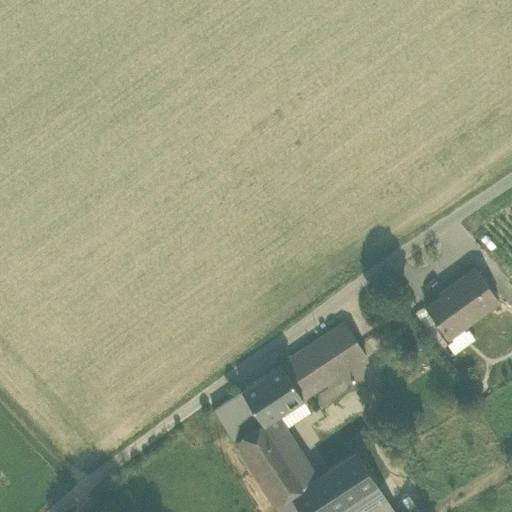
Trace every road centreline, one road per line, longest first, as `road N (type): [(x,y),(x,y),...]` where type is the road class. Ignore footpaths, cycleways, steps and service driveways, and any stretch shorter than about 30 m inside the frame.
road 1 (residential): [(85,482),(511,178)]
road 2 (track): [(55,511),(85,482),(0,391)]
